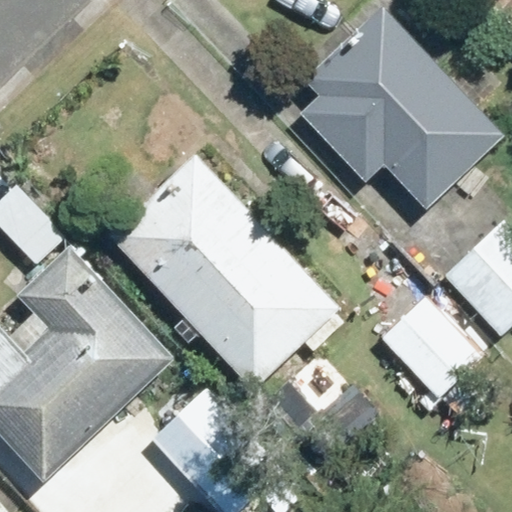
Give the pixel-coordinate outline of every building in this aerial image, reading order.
[(510,130),(389,8),(312,84),(323,95),(310,108),(379,178),(392,165),(433,206),(510,130)] [(266,387),(351,307),(203,153),(119,233),(266,387)] [(27,183),(0,205),(0,211),(42,261),(72,235),(27,183)] [(511,221),(507,217),(450,276),(508,332),(511,327),(511,221)] [(0,326),(0,427),(48,480),(182,359),(78,245),(25,293),(58,330),(34,352),(5,321),(0,326)] [(391,337),(444,393),(485,355),(431,299),(391,337)] [(214,383),(158,434),(229,511),(249,511),(294,471),(214,383)] [(368,417),(328,450),(362,490),(402,456),(368,417)] [(0,511),(18,511),(0,491),(0,511)]
